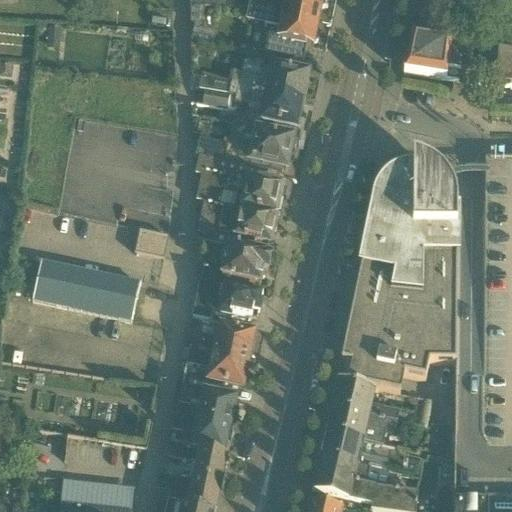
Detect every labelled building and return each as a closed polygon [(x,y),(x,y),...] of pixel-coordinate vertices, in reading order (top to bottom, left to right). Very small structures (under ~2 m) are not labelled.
[(190,0),(189,7),(190,7),(202,9),(226,11),(227,0),(190,0)] [(251,0),(250,9),(315,23),(317,14),(320,15),(321,11),(325,9),(326,3),(323,0),(275,0),(275,1),(271,0),(251,0)] [(200,27),(202,9),(190,7),(190,25),(200,27)] [(278,41),(268,39),(265,54),(293,59),(293,60),(302,62),(303,60),(301,60),(304,49),(305,49),(305,48),(312,49),(313,46),(317,44),(318,38),(316,34),(316,31),(314,30),(315,23),(250,9),(247,21),(280,28),(278,41)] [(472,46),(419,39),(412,38),(403,76),(446,83),(486,88),(489,74),(469,72),(472,46)] [(511,52),(497,51),(495,89),(511,90),(511,52)] [(260,80),(241,76),(233,74),(231,85),(228,97),(237,98),(238,90),(306,105),(306,103),(300,102),(303,92),(307,90),(309,83),(305,79),(306,77),(290,74),(293,60),(293,59),(265,54),(260,80)] [(219,95),(204,93),(202,107),(222,110),(235,112),(237,105),(265,111),(263,123),(295,129),(295,128),(299,126),(301,118),(298,115),(300,104),(306,105),(238,90),(237,98),(228,97),(219,95)] [(257,133),(257,135),(254,149),(233,144),(223,142),(222,147),(200,141),(196,157),(242,167),(243,162),(285,172),(288,159),(293,157),(295,146),(291,143),(292,141),(257,133)] [(242,167),(196,157),(196,158),(199,158),(195,176),(201,178),(196,202),(275,220),(276,218),(279,218),(282,206),(278,205),(282,190),(273,188),(276,175),(252,169),(242,167)] [(337,383),(336,384),(399,397),(400,396),(398,396),(402,378),(425,382),(429,366),(454,366),(455,366),(456,293),(456,214),(455,201),(450,189),(448,184),(444,184),(442,180),(439,177),(436,174),(434,172),(430,169),(427,167),(424,165),(420,164),(416,162),(413,161),(410,173),(399,175),(394,177),(391,179),(388,182),(386,184),(383,187),(381,190),(379,193),(377,196),(376,200),(375,203),(370,224),(340,365),(344,366),(340,383),(337,383)] [(511,511),(511,172),(485,172),(484,220),(484,294),(456,294),(456,366),(454,366),(453,438),(453,464),(453,468),(452,504),(453,504),(452,511),(511,511)] [(197,242),(228,250),(263,257),(263,256),(262,256),(264,245),(265,246),(268,235),(272,236),(272,234),(276,233),(278,224),(275,221),(275,220),(196,202),(196,203),(203,204),(197,234),(201,235),(200,242),(198,241),(197,242)] [(163,261),(168,239),(139,232),(134,255),(163,261)] [(270,259),(263,257),(228,250),(224,268),(219,271),(203,268),(199,283),(254,295),(256,287),(260,288),(261,283),(263,284),(263,282),(261,282),(263,274),(267,275),(270,259)] [(131,325),(140,286),(42,265),(33,304),(131,325)] [(254,295),(199,283),(192,319),(196,319),(208,322),(209,314),(251,323),(253,313),(259,314),(262,297),(254,295)] [(192,337),(189,351),(193,352),(248,365),(254,337),(220,330),(217,342),(192,337)] [(189,351),(189,352),(186,366),(211,372),(210,376),(209,380),(184,374),(181,390),(221,398),(223,388),(242,392),(248,365),(193,352),(189,351)] [(142,440),(139,379),(91,382),(95,443),(142,440)] [(399,398),(400,397),(337,384),(331,409),(397,426),(400,413),(370,407),(374,393),(399,398)] [(181,390),(178,405),(200,409),(198,423),(229,430),(230,425),(234,426),(237,413),(233,412),(236,401),(221,398),(181,390)] [(331,409),(325,434),(362,443),(382,447),(385,434),(395,436),(397,426),(331,409)] [(194,422),(175,418),(169,447),(223,458),(226,448),(229,449),(232,435),(228,434),(229,430),(198,423),(197,425),(195,425),(194,422)] [(0,454),(10,454),(10,431),(0,430),(0,454)] [(325,434),(320,459),(387,474),(385,474),(388,463),(382,462),(359,457),(362,443),(325,434)] [(453,438),(442,434),(436,461),(453,464),(453,438)] [(194,482),(221,488),(227,459),(223,458),(169,447),(166,459),(197,466),(194,482)] [(320,459),(309,504),(342,511),(343,511),(414,511),(415,498),(384,493),(387,474),(320,459)] [(424,459),(423,463),(453,468),(453,464),(436,461),(424,459)] [(183,511),(187,511),(191,511),(215,511),(221,488),(194,482),(191,493),(185,492),(184,496),(159,491),(156,505),(183,511)]
